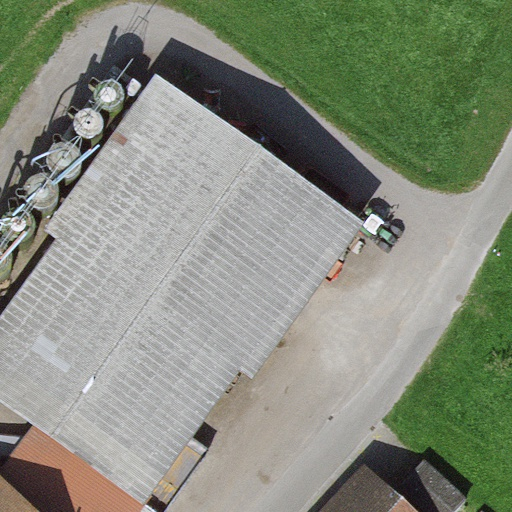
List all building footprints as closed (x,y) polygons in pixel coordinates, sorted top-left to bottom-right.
[(0,424),(130,511),(144,511),(342,220),(131,79),(0,274),(0,424)] [(5,84),(0,94),(0,238),(63,112),(5,84)] [(455,511),(470,495),(428,460),(403,488),(431,511),(455,511)] [(419,511),(369,466),(326,511),(419,511)] [(0,511),(8,511),(0,503),(0,511)]
